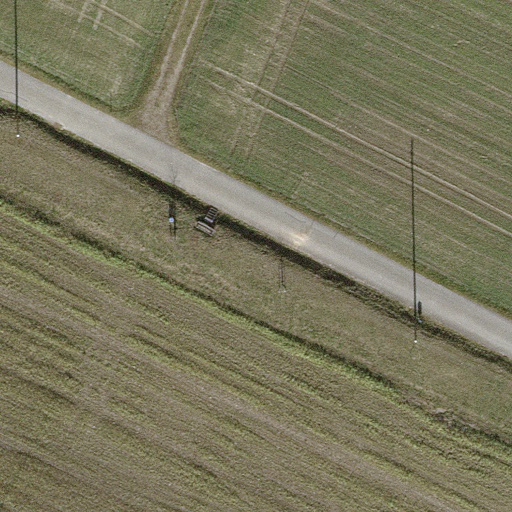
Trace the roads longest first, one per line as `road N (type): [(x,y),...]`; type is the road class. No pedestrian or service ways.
road 1 (track): [(511,344),(0,84)]
road 2 (track): [(144,158),(200,0)]
